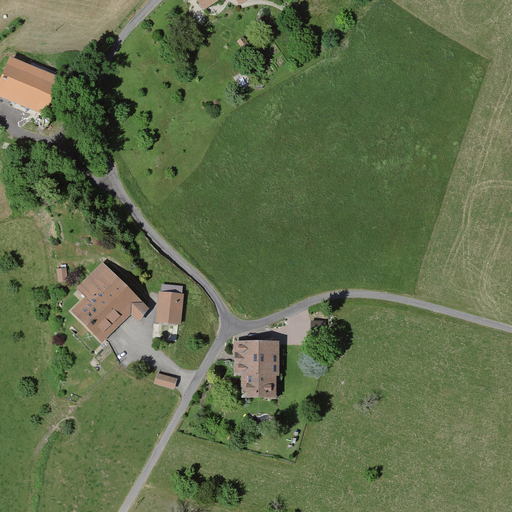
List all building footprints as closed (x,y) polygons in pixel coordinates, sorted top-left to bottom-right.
[(190,0),(202,18),(229,0),(235,0),(241,8),(253,0),(190,0)] [(249,46),(243,37),(237,42),(243,50),(249,46)] [(59,86),(5,65),(0,77),(0,111),(43,128),(59,86)] [(83,297),(69,311),(103,344),(131,316),(136,322),(150,308),(103,262),(76,290),(83,297)] [(66,269),(57,270),(58,282),(67,281),(66,269)] [(154,323),(180,325),(183,288),(163,286),(162,294),(156,293),(154,323)] [(325,321),(311,321),(311,342),(325,343),(325,321)] [(241,377),(241,398),(275,398),(275,377),(279,377),(279,342),(234,342),(234,377),(241,377)] [(177,381),(156,375),(152,386),(174,392),(177,381)]
